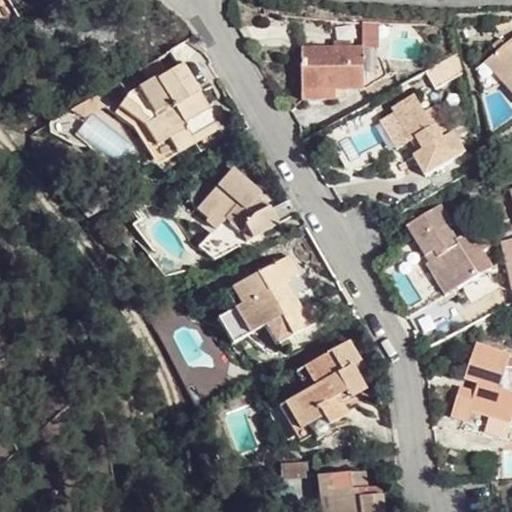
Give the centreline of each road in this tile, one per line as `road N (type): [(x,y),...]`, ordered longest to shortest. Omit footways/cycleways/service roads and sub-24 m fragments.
road 1 (residential): [(206,0),(399,357),(423,511)]
road 2 (track): [(221,511),(180,406),(125,300),(0,140)]
